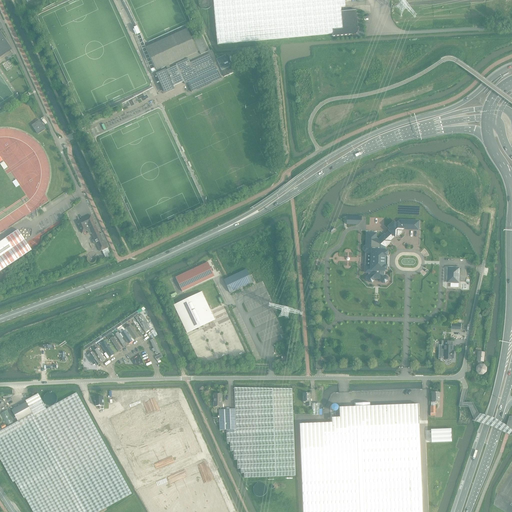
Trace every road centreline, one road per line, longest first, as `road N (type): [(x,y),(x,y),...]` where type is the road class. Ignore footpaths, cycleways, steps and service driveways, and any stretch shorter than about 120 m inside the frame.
road 1 (secondary): [(511,64),(462,102),(332,154),(236,222)]
road 2 (unclassified): [(458,376),(160,378)]
road 3 (unknown): [(129,255),(13,0)]
road 4 (secondary): [(0,319),(236,222)]
road 5 (primary): [(511,264),(500,375),(458,511)]
road 6 (secondary): [(236,222),(405,132)]
road 7 (unclassified): [(511,24),(387,32),(377,26),(375,0)]
road 8 (unknown): [(267,192),(129,255)]
road 9 (unknown): [(284,172),(274,46)]
